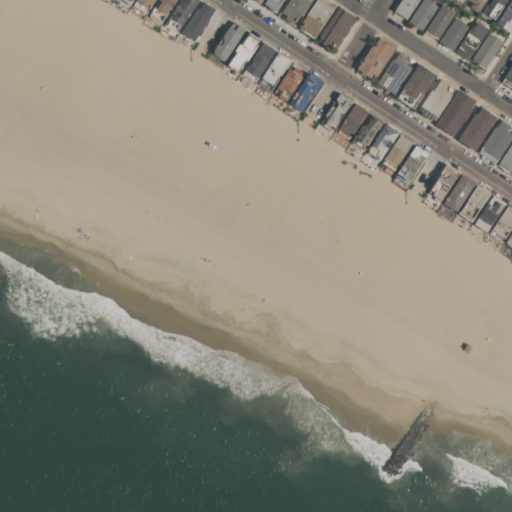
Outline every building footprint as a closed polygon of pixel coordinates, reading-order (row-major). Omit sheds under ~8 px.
[(155,0),(146,14),(132,5),(135,0),(155,0)] [(176,0),(161,24),(148,15),(157,0),(176,0)] [(197,0),(177,32),(163,25),(179,0),(197,0)] [(283,0),(275,12),(268,8),(268,7),(265,5),(265,4),(264,3),(265,0),(283,0)] [(281,11),(288,0),(311,0),(303,13),(302,12),(295,22),(294,20),(292,23),(284,18),(286,15),(281,11)] [(299,25),(315,0),(330,0),(336,4),(313,38),(300,29),(301,27),(299,25)] [(393,11),(400,0),(418,0),(405,19),(393,11)] [(408,20),(421,0),(431,0),(437,6),(422,29),(414,26),(408,20)] [(486,0),(479,11),(470,5),(472,3),(467,0),(486,0)] [(481,11),(488,0),(506,0),(494,19),(485,13),(485,14),(481,11)] [(509,0),(511,0),(511,24),(508,31),(495,23),(509,0)] [(181,32),(197,7),(199,8),(203,2),(215,9),(194,40),(181,32)] [(442,4),(454,12),(437,39),(424,30),(442,4)] [(334,44),(330,49),(322,43),(324,40),(318,36),(339,5),(356,17),(337,46),(334,44)] [(439,41),(454,17),(462,21),(468,26),(452,50),(445,46),(439,41)] [(475,20),(488,29),(467,60),(454,51),(475,20)] [(224,61),(211,53),(232,21),(244,29),(224,61)] [(247,31),(261,40),(239,72),(228,64),(235,54),(233,52),(247,31)] [(470,59),(488,32),(496,36),(502,42),(484,68),(470,59)] [(378,37),(386,42),(387,41),(396,47),(374,80),(356,68),(371,45),(373,46),(378,37)] [(254,81),(242,73),(263,41),(275,50),(254,81)] [(270,91),(257,83),(278,52),(290,61),(270,91)] [(399,52),(407,57),(408,56),(415,61),(394,93),(389,90),(389,91),(376,83),(392,58),(394,59),(399,52)] [(418,63),(436,75),(423,94),(422,94),(413,108),(397,97),(402,88),(418,63)] [(511,89),(500,82),(511,63),(511,89)] [(276,87),(289,68),(302,77),(286,101),(278,95),(281,90),(276,87)] [(288,102),(308,72),(321,80),(301,111),(288,102)] [(440,80),(447,85),(448,84),(456,89),(435,120),(431,118),(430,120),(420,113),(421,112),(418,110),(431,89),(433,90),(440,80)] [(458,88),(476,100),(466,114),(467,115),(463,122),(462,121),(452,135),(434,124),(458,88)] [(332,131),(319,123),(339,93),(352,101),(332,131)] [(347,138),(337,132),(339,129),(338,128),(354,103),(367,111),(351,136),(349,135),(347,138)] [(481,106),(488,111),(488,110),(496,115),(496,116),(496,117),(474,150),(457,139),(474,113),(476,114),(481,106)] [(363,123),(370,113),(383,121),(364,150),(350,141),(362,124),(363,123)] [(501,119),(509,125),(510,124),(511,125),(511,136),(495,163),(478,152),(482,146),(481,146),(494,126),(496,127),(501,119)] [(379,160),(366,152),(368,148),(384,123),(398,132),(391,143),(391,142),(379,160)] [(393,171),(381,163),(400,134),(412,142),(393,171)] [(511,140),(511,173),(497,163),(511,140)] [(410,182),(396,173),(415,143),(430,152),(423,162),(422,162),(415,172),(416,173),(410,182)] [(446,163),(459,172),(439,202),(433,198),(435,196),(427,191),(434,180),(435,180),(440,174),(439,173),(446,163)] [(456,211),(442,202),(461,173),(475,182),(456,211)] [(471,221),(458,213),(467,200),(466,200),(476,184),(490,193),(480,209),(479,208),(471,221)] [(511,225),(502,242),(488,233),(507,205),(511,208),(511,225)]
